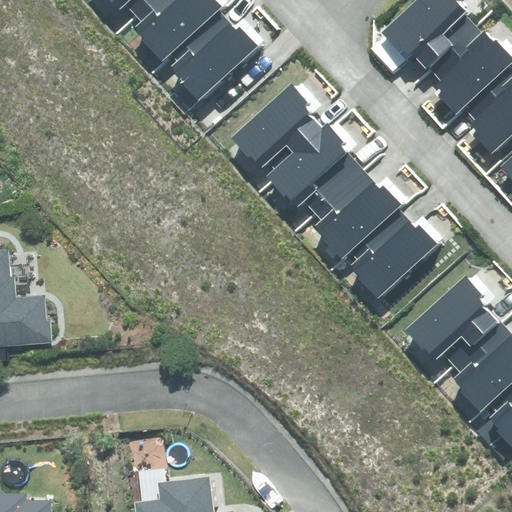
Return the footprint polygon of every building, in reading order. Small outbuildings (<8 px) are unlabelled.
[(170,66),(200,100),(261,48),(241,25),(236,30),(220,12),(224,8),(217,0),(105,0),(116,12),(125,4),(142,23),(136,28),(145,38),(142,40),(149,48),(140,56),(152,70),(172,52),(178,60),(170,66)] [(468,129),(492,155),(511,137),(511,65),(511,54),(490,30),(484,35),(465,15),(471,10),(462,0),(416,0),(384,30),(423,73),(429,68),(441,81),(432,89),(457,116),(464,109),(476,122),(468,129)] [(350,267),(379,299),(440,246),(421,224),(416,228),(399,210),(403,207),(328,122),(322,127),(311,115),(317,110),(294,84),(233,138),(260,168),(286,145),(291,151),(263,176),(287,203),(310,183),(338,215),(317,233),(342,261),(353,252),(359,259),(350,267)] [(511,156),(501,166),(511,178),(511,156)] [(0,189),(10,181),(0,169),(0,189)] [(0,345),(51,341),(50,322),(46,322),(43,297),(17,299),(15,279),(9,279),(6,251),(0,251),(0,345)] [(511,452),(511,331),(464,277),(405,327),(434,360),(443,352),(463,375),(453,383),(467,399),(457,408),(468,421),(489,403),(496,411),(475,428),(503,460),(511,452)] [(218,509),(218,472),(165,473),(166,486),(143,487),(143,511),(236,511),(237,508),(218,509)] [(0,511),(51,511),(52,500),(27,500),(27,493),(0,493),(0,511)]
